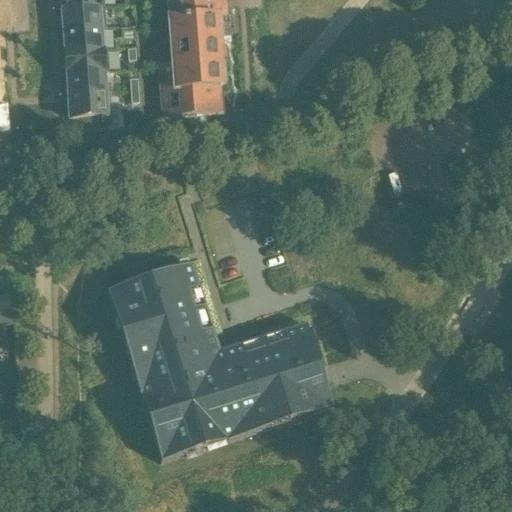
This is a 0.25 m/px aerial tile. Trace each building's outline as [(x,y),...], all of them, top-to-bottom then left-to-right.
[(60,0),(61,13),(63,35),(64,56),(66,78),(67,99),(69,122),(91,120),(92,126),(110,124),(108,96),(108,95),(105,95),(104,75),(104,74),(108,74),(107,53),(107,52),(102,52),(101,33),(105,32),(105,31),(104,10),(103,0),(60,0)] [(161,73),(165,117),(165,121),(220,117),(218,90),(222,90),(216,17),(221,17),(222,17),(225,17),(223,0),(177,0),(169,1),(170,8),(170,13),(171,20),(171,31),(172,44),(172,45),(174,67),(171,68),(170,68),(161,68),(161,69),(161,73)] [(136,63),(135,51),(127,52),(128,64),(136,63)] [(138,94),(137,82),(129,82),(130,94),(138,94)] [(139,105),(138,94),(130,94),(131,106),(139,105)] [(0,135),(9,133),(7,105),(0,106),(0,135)] [(332,412),(305,328),(282,335),(286,345),(264,352),(245,358),(241,348),(228,352),(218,355),(211,332),(201,335),(188,294),(198,291),(191,268),(106,294),(160,466),(332,412)]
